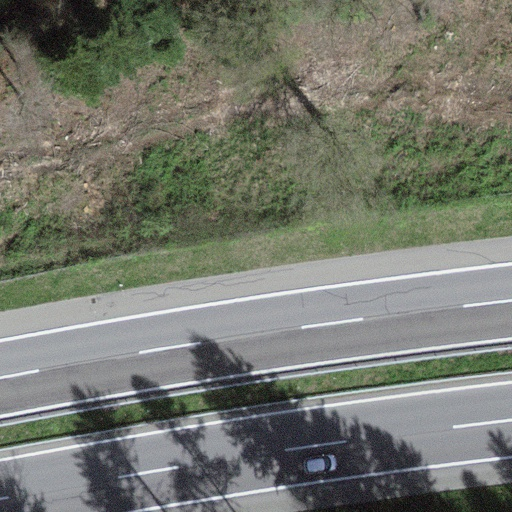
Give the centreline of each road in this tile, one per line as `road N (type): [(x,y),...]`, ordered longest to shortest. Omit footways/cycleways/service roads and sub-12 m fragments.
road 1 (motorway): [(0,500),(320,443),(511,421)]
road 2 (motorway): [(511,301),(351,318),(0,377)]
